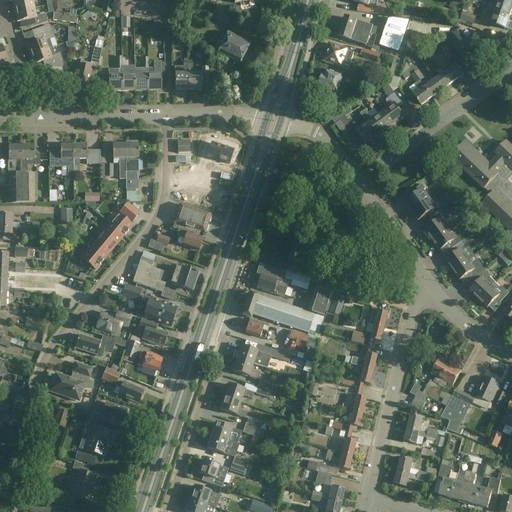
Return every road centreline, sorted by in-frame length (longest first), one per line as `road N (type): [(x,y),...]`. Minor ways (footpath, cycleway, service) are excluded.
road 1 (residential): [(16,511),(49,353),(162,206),(167,116)]
road 2 (primary): [(267,116),(138,511)]
road 3 (primary): [(146,511),(280,120)]
road 4 (residential): [(366,499),(415,310),(432,285)]
road 5 (residential): [(511,68),(357,182)]
road 6 (unclassified): [(39,119),(167,116)]
road 7 (residential): [(432,285),(357,182)]
road 8 (primary): [(280,120),(313,0)]
road 9 (primary): [(304,0),(267,116)]
